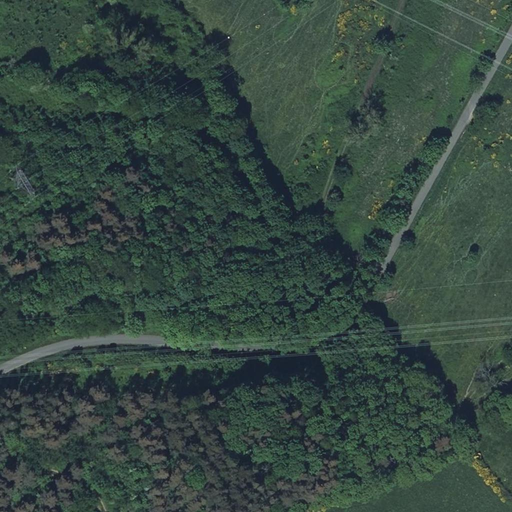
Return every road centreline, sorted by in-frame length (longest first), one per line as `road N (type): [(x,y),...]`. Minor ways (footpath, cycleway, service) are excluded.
road 1 (residential): [(0,370),(61,343),(130,337),(264,346),(338,326),(364,305),(511,44)]
road 2 (track): [(0,314),(33,294),(123,266),(223,280),(278,269),(311,227),(394,0)]
